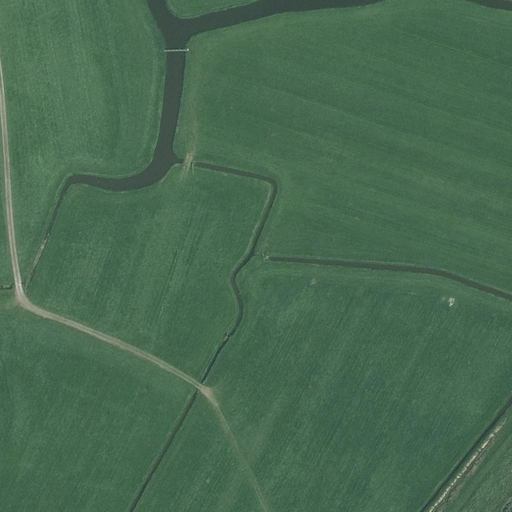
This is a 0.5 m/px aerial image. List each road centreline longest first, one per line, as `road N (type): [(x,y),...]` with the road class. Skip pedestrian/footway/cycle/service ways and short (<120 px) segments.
road 1 (track): [(266,511),(210,395),(116,340),(133,329),(190,157),(201,50)]
road 2 (track): [(116,340),(27,306),(20,295),(0,102)]
